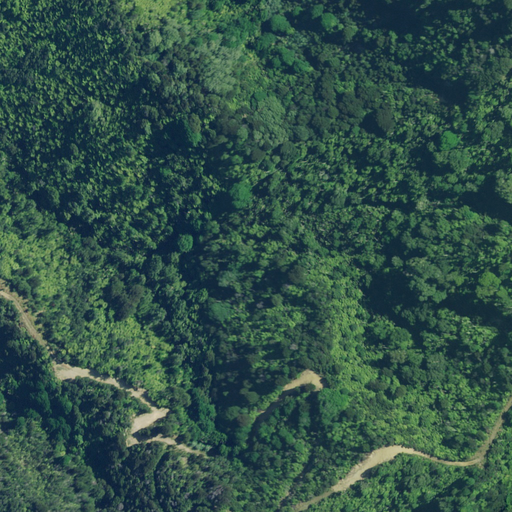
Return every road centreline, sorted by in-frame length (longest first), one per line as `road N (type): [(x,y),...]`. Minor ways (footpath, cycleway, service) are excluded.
road 1 (track): [(0,289),(47,340),(141,382),(123,418),(226,437),(292,373),(312,369),(315,439),(287,511)]
road 2 (track): [(335,511),(420,465),(470,480),(490,477),(511,419)]
